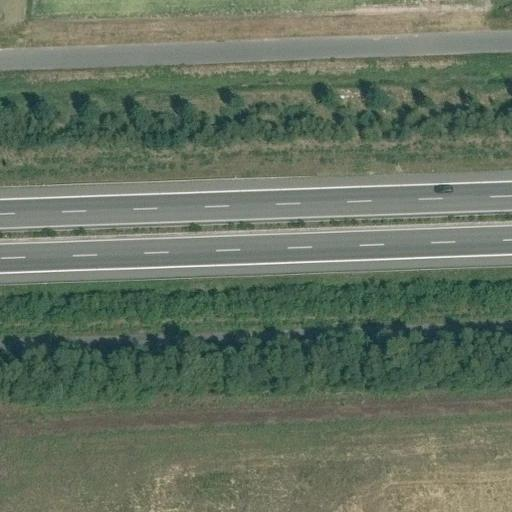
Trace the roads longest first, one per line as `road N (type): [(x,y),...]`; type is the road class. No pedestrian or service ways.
road 1 (trunk): [(0,261),(511,242)]
road 2 (unclassified): [(0,60),(511,41)]
road 3 (trunk): [(511,197),(0,215)]
